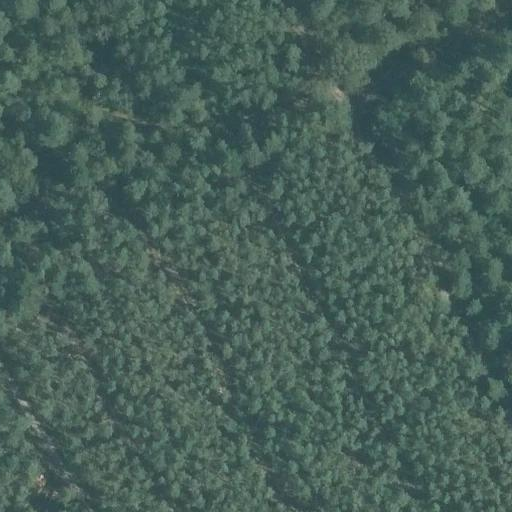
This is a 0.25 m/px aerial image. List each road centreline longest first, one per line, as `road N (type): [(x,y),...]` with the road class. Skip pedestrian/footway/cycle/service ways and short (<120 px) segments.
road 1 (track): [(345,110),(511,422)]
road 2 (track): [(511,8),(345,110)]
road 3 (track): [(87,511),(0,369)]
road 4 (track): [(345,110),(286,0)]
